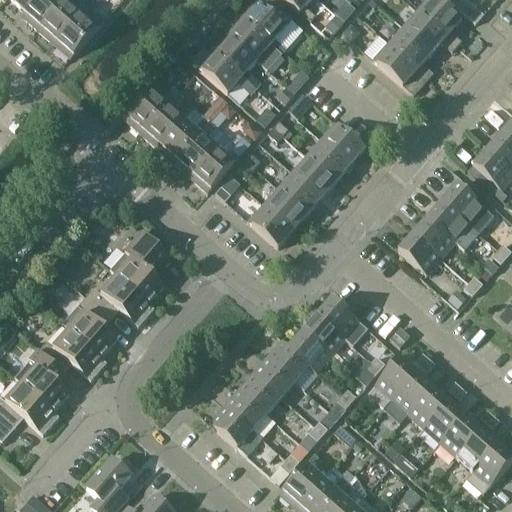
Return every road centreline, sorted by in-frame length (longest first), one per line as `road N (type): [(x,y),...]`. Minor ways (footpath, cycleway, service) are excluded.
road 1 (residential): [(496,396),(333,252)]
road 2 (unclassified): [(114,171),(0,300)]
road 3 (residential): [(121,403),(125,387),(230,273)]
road 4 (residential): [(232,511),(131,423),(121,403)]
road 5 (residential): [(114,171),(230,273)]
road 6 (residential): [(114,171),(0,70)]
road 7 (residential): [(417,157),(511,50)]
road 8 (residential): [(230,273),(254,294),(277,300),(296,293),(333,252)]
road 9 (residential): [(333,252),(417,157)]
road 10 (residential): [(33,491),(106,408),(121,403)]
road 11 (residential): [(417,157),(325,78)]
